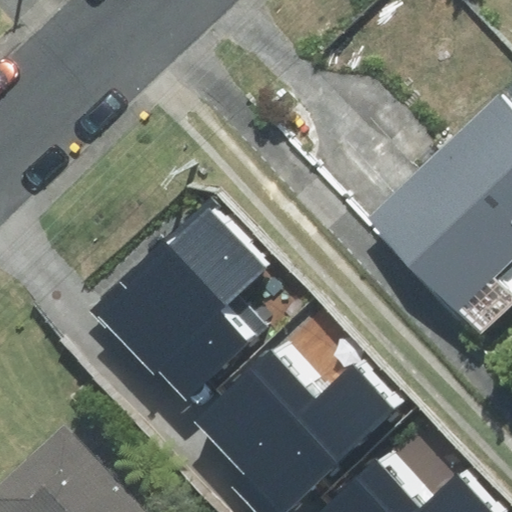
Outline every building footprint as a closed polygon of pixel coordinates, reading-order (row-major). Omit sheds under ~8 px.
[(482,328),(511,299),(511,108),(501,97),(375,217),(482,328)] [(206,204),(96,307),(185,402),(267,326),(237,293),(265,267),(206,204)] [(268,349),(194,420),(245,473),(234,484),(259,511),(284,511),(395,406),(351,360),(313,396),(268,349)] [(145,511),(65,424),(0,482),(0,511),(145,511)] [(315,511),(484,511),(453,478),(420,507),(376,458),(315,511)]
